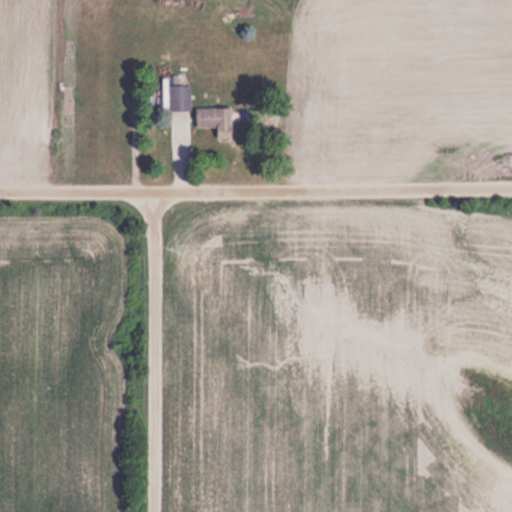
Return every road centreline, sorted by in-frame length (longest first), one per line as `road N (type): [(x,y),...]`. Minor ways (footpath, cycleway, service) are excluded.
road 1 (residential): [(511,189),(0,188)]
road 2 (residential): [(158,511),(161,189)]
